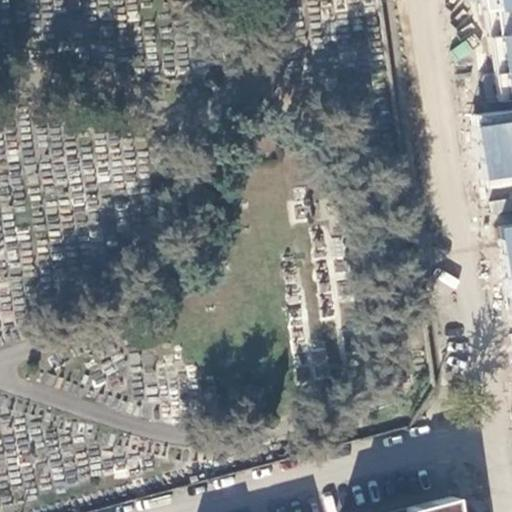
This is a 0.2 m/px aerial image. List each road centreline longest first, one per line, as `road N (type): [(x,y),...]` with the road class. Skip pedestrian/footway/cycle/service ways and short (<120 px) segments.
road 1 (residential): [(486,430),(416,0)]
road 2 (residential): [(159,511),(486,430)]
